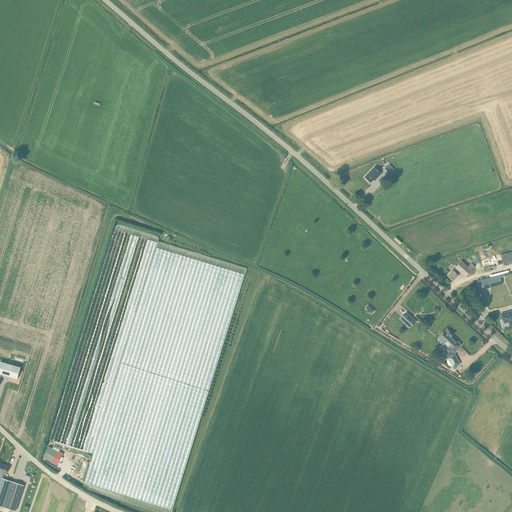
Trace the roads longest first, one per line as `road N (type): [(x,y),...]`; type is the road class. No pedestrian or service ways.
road 1 (unclassified): [(511,352),(279,140),(103,0)]
road 2 (unclassified): [(117,511),(47,471),(0,428)]
